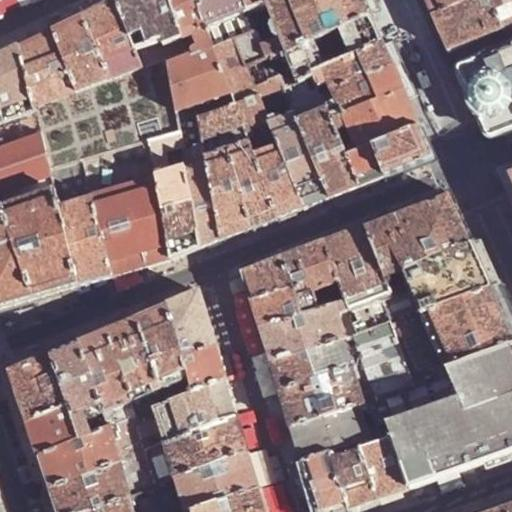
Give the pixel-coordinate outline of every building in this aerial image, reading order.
[(180,43),(165,0),(121,0),(115,3),(135,56),(161,45),(162,51),(166,71),(186,62),(180,43)] [(204,33),(192,0),(165,0),(180,43),(186,62),(197,58),(211,52),(204,33)] [(245,16),(240,0),(192,0),(204,33),(245,16)] [(240,0),(245,16),(267,8),(288,0),(240,0)] [(361,0),(288,0),(267,8),(286,53),(370,18),(361,0)] [(425,0),(429,8),(434,18),(475,0),(425,0)] [(471,45),(503,31),(492,0),(475,0),(434,18),(440,33),(450,54),(471,45)] [(511,27),(511,0),(492,0),(503,31),(511,27)] [(135,56),(115,3),(97,12),(81,20),(105,85),(141,73),(135,56)] [(286,53),(267,8),(245,16),(251,35),(232,43),(244,69),(269,60),(270,63),(287,55),(286,53)] [(245,16),(204,33),(211,52),(232,43),(251,35),(245,16)] [(269,60),(244,69),(253,88),(278,77),(284,90),(298,84),(313,79),(311,75),(322,70),(382,46),(377,34),(370,18),(286,53),(287,55),(270,63),(269,60)] [(105,85),(81,20),(53,34),(75,97),(105,86),(105,85)] [(53,120),(79,111),(74,97),(75,97),(53,34),(34,43),(19,50),(33,111),(34,115),(34,117),(37,117),(51,111),(53,120)] [(229,95),(234,107),(258,98),(258,99),(282,90),(282,91),(284,90),(278,77),(253,88),(244,69),(232,43),(211,52),(229,95)] [(141,73),(144,83),(167,75),(166,71),(162,51),(161,45),(135,56),(141,73)] [(511,45),(463,67),(460,68),(459,75),(470,98),(487,133),(487,136),(491,138),(496,137),(511,131),(511,45)] [(387,55),(382,46),(322,70),(332,93),(393,68),(387,55)] [(19,50),(0,59),(0,196),(52,178),(51,173),(52,172),(84,163),(97,159),(79,111),(53,120),(51,111),(37,117),(34,117),(34,115),(33,111),(19,50)] [(229,95),(211,52),(197,58),(186,62),(166,71),(167,75),(174,115),(229,95)] [(397,77),(393,68),(332,93),(322,98),(327,111),(331,120),(342,116),(404,93),(397,77)] [(332,93),(322,70),(311,75),(313,79),(322,98),(332,93)] [(144,83),(141,73),(105,85),(105,86),(106,86),(109,94),(144,83)] [(174,115),(167,75),(144,83),(109,94),(106,86),(105,86),(75,97),(74,97),(79,111),(97,159),(150,144),(178,135),(174,115)] [(284,90),(282,91),(293,116),(297,124),(327,111),(322,98),(313,79),(298,84),(284,90)] [(282,90),(258,99),(269,126),(293,116),(282,91),(282,90)] [(412,112),(404,93),(342,116),(347,128),(359,154),(375,148),(421,129),(412,112)] [(234,107),(229,95),(174,115),(178,135),(186,170),(206,164),(205,161),(201,144),(197,122),(234,107)] [(243,130),(249,145),(266,138),(272,151),(279,149),(269,126),(258,99),(258,98),(234,107),(243,130)] [(243,130),(234,107),(197,122),(201,144),(243,130)] [(350,194),(362,190),(348,158),(337,132),(331,120),(327,111),(297,124),(332,201),(350,194)] [(323,205),(332,201),(297,124),(293,116),(269,126),(279,149),(306,212),(323,205)] [(347,128),(342,116),(331,120),(337,132),(347,128)] [(359,154),(347,128),(337,132),(348,158),(359,154)] [(435,162),(421,129),(375,148),(387,180),(415,169),(435,162)] [(249,145),(243,130),(201,144),(205,161),(249,146),(249,145)] [(178,135),(150,144),(158,180),(186,170),(178,135)] [(266,138),(249,145),(249,146),(254,158),(272,151),(266,138)] [(97,159),(84,163),(93,200),(158,181),(158,180),(150,144),(97,159)] [(267,226),(279,221),(254,158),(249,146),(205,161),(206,164),(223,243),(239,237),(267,226)] [(378,184),(387,180),(375,148),(359,154),(348,158),(362,190),(378,184)] [(306,212),(279,149),(272,151),(254,158),(279,221),(296,215),(306,212)] [(52,172),(51,173),(52,178),(55,191),(60,210),(93,200),(84,163),(52,172)] [(223,243),(206,164),(186,170),(203,251),(218,245),(223,243)] [(158,181),(174,262),(190,256),(203,251),(186,170),(158,180),(158,181)] [(52,178),(0,196),(0,210),(55,191),(52,178)] [(174,262),(158,181),(93,200),(114,279),(125,276),(156,267),(174,262)] [(60,210),(55,191),(0,210),(0,212),(0,213),(0,212),(0,312),(36,302),(80,290),(60,210)] [(474,245),(452,197),(406,215),(368,230),(388,279),(407,272),(474,245)] [(114,279),(93,200),(60,210),(80,290),(99,284),(114,279)] [(388,279),(368,230),(343,240),(327,246),(341,285),(348,303),(346,304),(350,316),(355,314),(385,302),(385,301),(395,297),(388,279)] [(483,266),(474,245),(407,272),(425,316),(493,289),(483,266)] [(341,285),(327,246),(304,254),(286,261),(295,291),(303,289),(305,295),(312,293),(313,294),(341,285)] [(295,291),(286,261),(246,277),(254,304),(295,291)] [(425,316),(407,272),(388,279),(395,297),(385,301),(385,302),(394,327),(394,328),(425,316)] [(348,303),(341,285),(313,294),(319,312),(335,307),(346,304),(348,303)] [(259,320),(262,330),(319,312),(313,294),(312,293),(305,295),(303,289),(295,291),(254,304),(259,320)] [(511,332),(504,315),(493,289),(425,316),(448,372),(511,347),(511,332)] [(218,349),(200,293),(181,301),(167,307),(184,362),(218,349)] [(394,327),(385,302),(355,314),(359,326),(354,328),(358,337),(356,338),(357,339),(394,327)] [(350,316),(346,304),(335,307),(348,341),(356,338),(358,337),(354,328),(350,316)] [(184,362),(167,307),(149,314),(138,319),(161,392),(190,379),(184,362)] [(348,341),(335,307),(262,330),(267,347),(272,363),(343,342),(348,341)] [(359,326),(355,314),(350,316),(354,328),(359,326)] [(448,372),(425,316),(394,328),(414,383),(448,372)] [(161,392),(138,319),(121,326),(108,332),(131,403),(161,392)] [(394,328),(394,327),(357,339),(377,398),(415,386),(414,383),(394,328)] [(131,403),(108,332),(89,340),(79,344),(103,415),(131,403)] [(357,339),(356,338),(348,341),(343,342),(352,371),(354,371),(365,403),(368,403),(377,400),(377,398),(357,339)] [(352,371),(343,342),(272,363),(279,386),(281,392),(352,371)] [(103,415),(79,344),(62,350),(51,355),(68,408),(80,442),(91,437),(85,422),(103,415)] [(511,347),(448,372),(460,400),(388,425),(388,426),(393,440),(411,491),(480,466),(511,454),(511,347)] [(194,395),(227,381),(222,364),(218,349),(184,362),(190,379),(194,395)] [(68,408),(51,355),(29,364),(9,373),(27,425),(68,408)] [(365,403),(354,371),(352,371),(281,392),(287,412),(292,427),(356,406),(365,403)] [(460,400),(448,372),(414,383),(415,386),(377,398),(377,400),(368,403),(377,429),(388,426),(388,425),(460,400)] [(194,395),(190,379),(161,392),(165,407),(194,395)] [(232,397),(227,381),(194,395),(165,407),(139,417),(148,448),(238,417),(232,397)] [(165,407),(161,392),(131,403),(136,418),(139,417),(165,407)] [(131,403),(103,415),(108,430),(136,418),(131,403)] [(356,406),(292,427),(297,446),(302,462),(331,453),(360,444),(370,441),(370,442),(380,439),(377,429),(368,403),(365,403),(356,406)] [(80,442),(68,408),(27,425),(32,441),(38,459),(80,442)] [(108,430),(103,415),(85,422),(91,437),(108,430)] [(49,491),(149,453),(148,448),(139,417),(136,418),(108,430),(91,437),(80,442),(38,459),(44,476),(49,491)] [(242,431),(238,417),(148,448),(149,453),(159,485),(249,454),(242,431)] [(393,440),(388,426),(377,429),(380,439),(382,443),(393,440)] [(411,491),(393,440),(382,443),(362,449),(362,451),(379,502),(396,496),(411,491)] [(362,449),(360,444),(331,453),(333,461),(362,451),(362,449)] [(379,502),(362,451),(333,461),(351,511),(369,505),(379,502)] [(149,453),(49,491),(56,511),(92,511),(159,487),(159,485),(149,453)] [(333,461),(331,453),(302,462),(313,499),(317,511),(350,511),(351,511),(333,461)] [(198,511),(260,491),(253,468),(249,454),(159,485),(159,487),(166,511),(198,511)] [(166,511),(159,487),(92,511),(166,511)] [(266,511),(260,491),(198,511),(266,511)]
